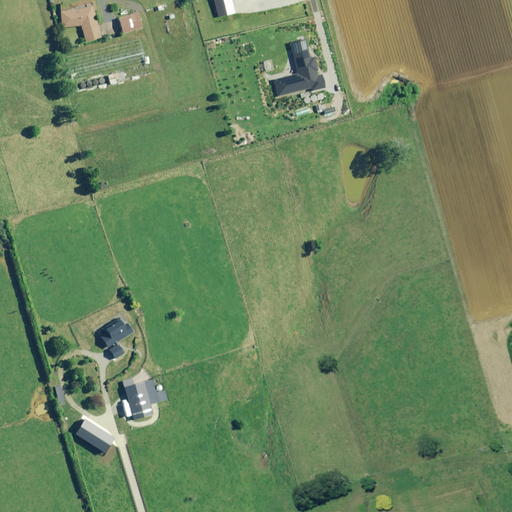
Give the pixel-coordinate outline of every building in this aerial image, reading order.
[(211,0),(216,15),(232,11),(229,0),(211,0)] [(79,25),(85,43),(100,38),(90,5),(58,10),(60,28),(79,25)] [(139,12),(118,17),(122,32),(142,28),(139,12)] [(274,80),(278,96),(308,88),(309,90),(322,87),(318,73),(315,74),(310,55),(307,55),(302,37),(288,41),(297,73),(274,80)] [(117,74),(107,76),(110,87),(116,86),(115,81),(119,80),(117,74)] [(117,311),(93,328),(115,359),(123,353),(114,340),(129,329),(117,311)] [(151,378),(125,384),(132,419),(150,415),(148,405),(167,401),(165,390),(154,392),(151,378)]
